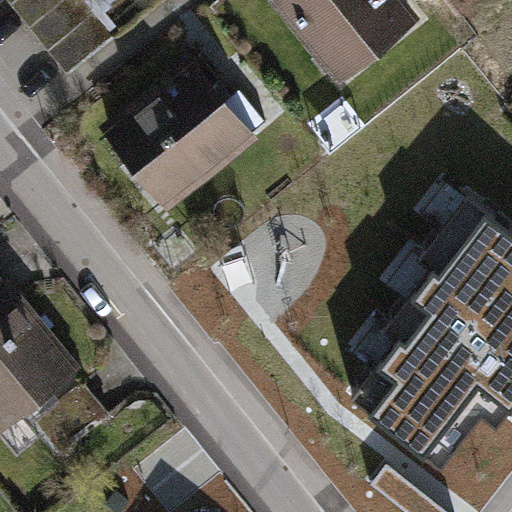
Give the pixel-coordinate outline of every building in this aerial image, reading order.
[(88,0),(6,0),(66,71),(114,30),(88,0)] [(406,0),(281,0),(352,91),(430,30),(406,0)] [(190,62),(107,131),(174,211),(257,143),(190,62)] [(511,411),(511,221),(470,189),(418,255),(431,265),(383,326),(393,334),(348,391),(440,463),(484,407),(503,422),(511,411)] [(280,206),(223,260),(258,297),(315,243),(280,206)] [(0,283),(0,407),(14,426),(74,382),(0,283)]
